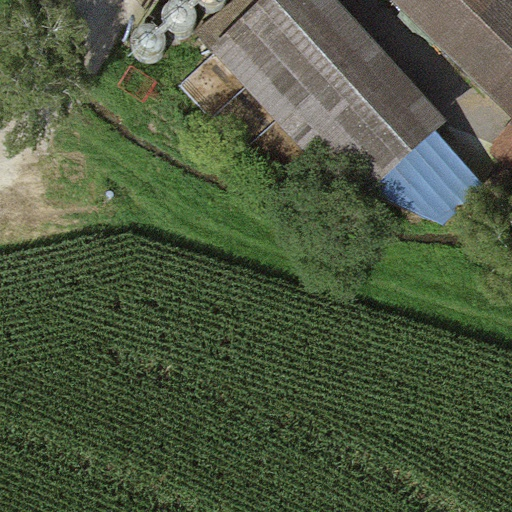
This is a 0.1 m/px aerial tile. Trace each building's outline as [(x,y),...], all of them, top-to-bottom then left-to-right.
[(138,0),(156,21),(182,0),(138,0)] [(220,20),(226,21),(231,20),(237,17),(240,13),(243,8),(243,2),(242,0),(208,0),(208,2),(209,8),(211,13),(215,17),(220,20)] [(353,205),(439,131),(325,0),(299,0),(229,61),(353,205)] [(511,0),(390,0),(511,116),(511,142),(500,156),(511,167),(511,0)] [(187,47),(193,48),(199,47),(204,44),(208,40),(210,35),(210,29),(209,23),(206,18),(201,15),(195,13),(190,13),(184,15),(180,19),(177,24),(175,29),(176,35),(178,40),(182,44),(187,47)] [(159,71),(165,72),(171,71),(176,69),(180,64),(182,59),(183,53),(181,48),(178,43),(173,39),(168,37),(162,38),(156,39),(152,43),(149,48),(148,54),(148,59),(150,64),(154,69),(159,71)]
